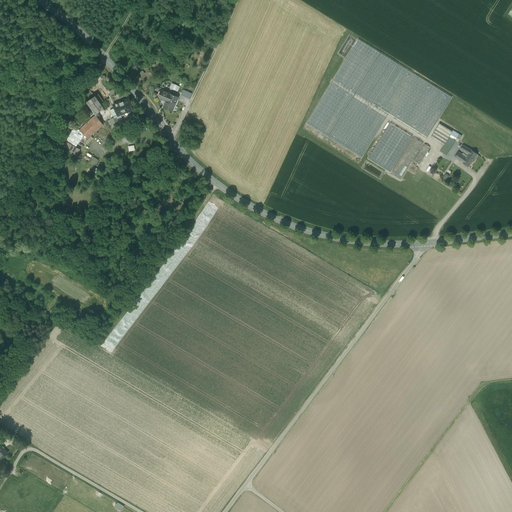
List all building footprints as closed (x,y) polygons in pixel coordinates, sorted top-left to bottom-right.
[(355,39),(349,35),(338,51),(345,55),(355,39)] [(451,96),(358,38),(306,122),(361,156),(387,113),(426,137),(451,96)] [(172,81),(170,86),(178,90),(180,85),(172,81)] [(178,96),(161,88),(160,90),(159,90),(157,93),(158,95),(157,96),(166,100),(163,106),(172,110),(178,96)] [(191,93),(182,89),(180,93),(189,97),(191,93)] [(98,93),(95,95),(100,103),(103,101),(98,93)] [(92,109),(95,113),(103,107),(100,103),(95,95),(87,101),(92,109)] [(121,100),(117,102),(117,103),(113,105),(114,108),(111,109),(113,116),(117,114),(118,115),(122,113),(127,110),(132,109),(129,97),(121,100)] [(89,111),(87,113),(88,114),(85,117),(87,120),(96,114),(95,113),(92,109),(89,111)] [(96,114),(87,120),(84,124),(92,133),(96,129),(103,123),(96,114)] [(390,121),(368,157),(389,171),(412,135),(390,121)] [(451,130),(439,122),(430,136),(443,144),(448,135),(451,130)] [(92,133),(84,124),(79,129),(84,133),(88,136),(92,133)] [(76,126),(66,139),(75,145),(84,133),(79,129),(76,126)] [(458,133),(452,129),(451,130),(448,135),(455,139),(458,133)] [(413,136),(390,172),(400,178),(423,142),(413,136)] [(449,136),(440,150),(445,154),(455,139),(449,136)] [(80,148),(75,145),(66,139),(63,144),(67,147),(65,149),(76,155),(80,148)] [(424,142),(413,160),(419,163),(429,146),(424,142)] [(471,149),(462,144),(460,148),(468,153),(471,149)] [(462,161),(467,165),(477,153),(471,149),(468,153),(465,157),(462,161)] [(465,157),(458,151),(454,156),(462,161),(465,157)] [(383,171),(366,160),(362,167),(379,177),(383,171)] [(122,509),(124,504),(118,500),(116,502),(114,504),(115,505),(119,508),(122,509)]
